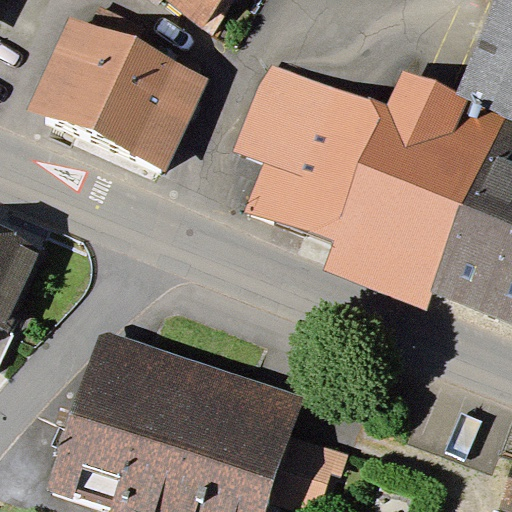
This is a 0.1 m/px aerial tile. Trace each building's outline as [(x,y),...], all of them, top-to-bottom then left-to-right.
[(170,0),(202,25),(221,0),(170,0)] [(100,5),(90,26),(128,42),(138,23),(100,5)] [(69,17),(28,109),(168,171),(209,78),(128,42),(90,26),(69,17)] [(511,133),(511,42),(485,124),(511,133)] [(365,258),(409,125),(284,84),(256,167),(281,175),(265,225),(365,258)] [(511,149),(511,133),(485,124),(467,118),(470,110),(419,94),(409,125),(365,258),(359,273),(460,307),(511,149)] [(511,149),(460,307),(511,323),(511,149)] [(39,251),(0,233),(0,362),(14,332),(4,328),(39,251)] [(102,330),(48,490),(114,511),(266,511),(270,502),(291,438),(305,397),(102,330)] [(348,456),(291,438),(270,502),(303,511),(319,511),(332,473),(341,476),(348,456)]
